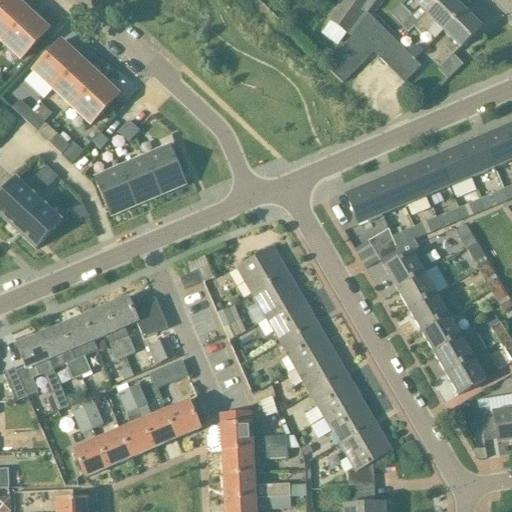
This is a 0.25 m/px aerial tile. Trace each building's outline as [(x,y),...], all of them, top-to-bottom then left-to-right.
[(9,0),(0,10),(0,42),(3,45),(28,18),(9,0)] [(0,0),(0,10),(9,0),(8,0),(0,0)] [(344,0),(329,22),(348,36),(368,6),(371,8),(376,0),(377,0),(378,0),(377,0),(344,0)] [(411,17),(401,27),(408,34),(441,0),(408,0),(402,7),(411,17)] [(452,0),(441,0),(408,34),(414,28),(421,36),(435,24),(443,32),(464,12),(452,0)] [(464,12),(443,32),(450,39),(442,47),(453,58),(481,29),(464,12)] [(368,16),(352,38),(371,57),(374,54),(378,58),(395,42),(368,16)] [(47,36),(28,18),(3,45),(22,63),(47,36)] [(352,38),(344,49),(361,66),(371,57),(352,38)] [(395,42),(378,58),(387,67),(404,51),(395,42)] [(34,74),(54,93),(79,66),(59,48),(34,74)] [(344,49),(336,59),(352,75),(361,66),(344,49)] [(412,59),(404,51),(387,67),(395,75),(412,59)] [(306,58),(294,63),(298,73),(311,68),(306,58)] [(352,75),(336,59),(328,70),(343,85),(352,75)] [(421,68),(412,59),(395,75),(405,84),(421,68)] [(288,65),(292,76),(298,73),(294,63),(288,65)] [(79,66),(54,93),(72,110),(98,83),(79,66)] [(339,121),(320,75),(303,82),(323,129),(324,128),(323,126),(338,120),(338,122),(339,121)] [(117,102),(98,83),(72,110),(92,128),(117,102)] [(27,124),(36,115),(20,100),(11,110),(27,124)] [(0,107),(0,128),(11,117),(0,107)] [(36,115),(27,124),(42,139),(51,130),(36,115)] [(134,116),(130,120),(141,131),(144,127),(134,116)] [(125,127),(135,137),(140,131),(130,121),(125,127)] [(65,142),(51,130),(42,139),(58,153),(70,141),(68,139),(65,142)] [(511,161),(511,145),(505,130),(483,139),(495,169),(511,161)] [(109,141),(101,133),(92,142),(101,150),(109,141)] [(483,139),(460,149),(473,178),(495,169),(483,139)] [(188,185),(171,146),(145,157),(162,196),(188,185)] [(460,149),(437,158),(450,188),(473,178),(460,149)] [(162,196),(145,157),(121,167),(138,206),(162,196)] [(450,188),(437,158),(415,168),(427,197),(450,188)] [(138,206),(121,167),(95,178),(112,217),(138,206)] [(427,197),(415,168),(392,177),(405,207),(427,197)] [(46,169),(36,180),(41,185),(51,174),(46,169)] [(52,173),(42,185),(46,189),(57,178),(52,173)] [(405,207),(392,177),(369,187),(382,217),(405,207)] [(0,197),(0,217),(6,223),(32,195),(16,180),(0,197)] [(382,217),(369,187),(347,197),(359,226),(382,217)] [(504,190),(482,200),(487,211),(509,202),(504,190)] [(21,237),(47,209),(32,195),(6,223),(21,237)] [(487,211),(482,200),(459,209),(464,221),(487,211)] [(83,207),(73,212),(78,223),(88,219),(83,207)] [(21,237),(36,251),(62,223),(47,209),(21,237)] [(459,209),(436,219),(441,230),(464,221),(459,209)] [(436,219),(414,228),(418,239),(441,230),(436,219)] [(466,251),(477,244),(466,226),(455,232),(466,251)] [(418,239),(414,228),(398,235),(395,228),(388,231),(397,252),(412,243),(413,247),(416,246),(413,241),(418,239)] [(388,231),(368,242),(380,263),(397,252),(388,231)] [(397,252),(380,263),(397,291),(424,275),(412,254),(418,250),(416,246),(413,247),(412,243),(397,252)] [(477,244),(466,251),(478,272),(489,265),(477,244)] [(252,295),(287,275),(272,250),(237,271),(252,295)] [(501,287),(489,265),(478,272),(490,293),(501,287)] [(185,290),(204,282),(199,271),(180,279),(185,290)] [(302,300),(287,275),(252,295),(267,321),(302,300)] [(436,296),(424,275),(397,291),(409,312),(436,296)] [(511,305),(501,287),(490,293),(495,300),(488,304),(496,318),(511,308),(511,305)] [(436,296),(409,312),(421,333),(448,317),(436,296)] [(106,309),(116,334),(139,324),(128,299),(106,309)] [(317,326),(302,300),(267,321),(282,346),(317,326)] [(116,334),(106,309),(83,318),(94,343),(116,334)] [(448,317),(421,333),(434,354),(461,338),(448,317)] [(83,318),(61,328),(82,377),(91,373),(85,358),(97,353),(93,343),(94,343),(83,318)] [(501,347),(511,341),(500,323),(490,329),(501,347)] [(229,343),(229,342),(236,339),(240,337),(235,325),(223,330),(229,343)] [(332,351),(317,326),(282,346),(296,372),(332,351)] [(82,377),(61,328),(39,337),(54,371),(66,365),(73,381),(82,377)] [(236,340),(245,367),(279,356),(275,344),(261,349),(256,334),(236,340)] [(17,347),(26,368),(17,372),(15,368),(2,374),(15,403),(38,393),(32,380),(44,375),(53,396),(47,403),(52,415),(69,408),(54,371),(39,337),(29,341),(27,337),(16,342),(18,346),(17,347)] [(473,359),(461,338),(434,354),(446,375),(473,359)] [(128,339),(119,344),(126,358),(135,354),(128,339)] [(175,358),(167,339),(147,348),(155,366),(175,358)] [(511,343),(511,341),(501,347),(511,365),(511,343)] [(126,358),(119,344),(110,348),(117,363),(126,358)] [(332,351),(296,372),(311,397),(347,377),(332,351)] [(486,381),(473,359),(446,375),(459,397),(486,381)] [(181,362),(150,376),(157,391),(188,377),(181,362)] [(347,377),(311,397),(326,422),(361,402),(347,377)] [(139,386),(129,390),(139,411),(148,407),(149,407),(139,386)] [(117,395),(126,417),(137,412),(138,412),(139,411),(129,390),(117,395)] [(498,446),(511,443),(511,396),(491,400),(493,409),(479,411),(484,438),(496,436),(498,446)] [(266,416),(278,414),(275,399),(263,402),(266,416)] [(376,427),(361,402),(326,422),(341,448),(376,427)] [(166,412),(179,440),(201,431),(189,403),(166,412)] [(94,404),(83,409),(92,431),(103,427),(94,404)] [(92,431),(83,409),(72,413),(81,436),(92,431)] [(143,423),(155,451),(179,440),(166,412),(143,422),(143,423)] [(230,426),(222,427),(223,451),(287,448),(286,438),(265,440),(265,437),(252,438),(252,425),(251,425),(251,414),(230,414),(230,426)] [(120,432),(132,460),(155,451),(143,423),(131,428),(120,432)] [(392,453),(376,427),(341,448),(354,469),(373,464),(392,453)] [(120,432),(97,442),(109,470),(132,460),(120,432)] [(109,470),(97,442),(75,452),(87,480),(109,470)] [(299,448),(299,447),(287,448),(223,451),(224,476),(254,475),(253,451),(263,450),(264,461),(288,459),(287,449),(299,448)] [(373,464),(354,469),(348,473),(349,490),(374,489),(373,464)] [(0,489),(9,489),(8,470),(0,470),(0,489)] [(254,475),(224,476),(226,501),(255,500),(267,500),(290,499),(306,499),(305,486),(289,487),(289,485),(255,487),(254,475)] [(374,489),(349,490),(350,507),(375,506),(374,489)] [(267,500),(268,511),(291,510),(290,499),(267,500)] [(57,511),(87,511),(87,500),(57,502),(57,511)] [(226,511),(255,511),(255,500),(226,501),(226,511)]
